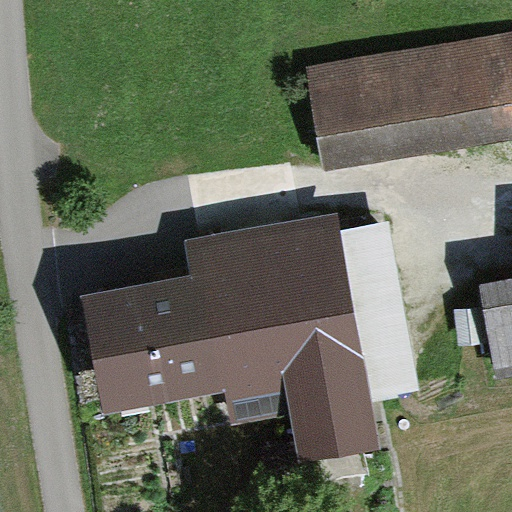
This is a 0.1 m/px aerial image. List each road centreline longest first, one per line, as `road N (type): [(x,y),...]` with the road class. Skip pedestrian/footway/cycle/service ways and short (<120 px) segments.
road 1 (unclassified): [(5,0),(78,511)]
road 2 (track): [(511,203),(464,210),(237,179),(159,202),(23,158)]
